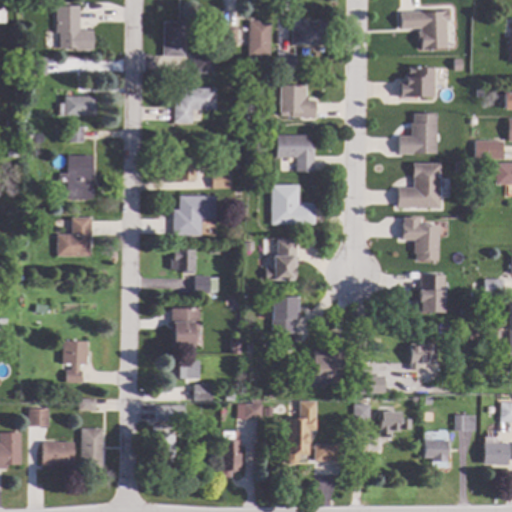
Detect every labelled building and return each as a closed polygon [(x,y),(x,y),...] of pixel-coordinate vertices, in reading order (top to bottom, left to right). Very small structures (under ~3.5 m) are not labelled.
[(77,31),(91,31),(91,52),(72,52),(72,50),(58,51),(57,35),(54,35),(53,8),(77,7),(77,31)] [(448,22),(444,22),(445,49),(419,50),(419,42),(415,42),(415,32),(417,32),(417,29),(398,29),(397,14),(447,12),(448,22)] [(503,63),(511,63),(511,19),(510,19),(509,36),(504,36),(503,63)] [(323,46),(288,45),(289,22),(314,22),(314,21),(323,21),(323,46)] [(182,58),(161,58),(161,23),(174,24),(174,22),(183,22),(182,58)] [(255,24),(268,24),(268,58),(246,58),(246,22),(255,22),(255,24)] [(235,46),(219,46),(219,28),(235,28),(235,46)] [(293,55),(292,75),(273,75),(274,54),(293,55)] [(211,74),(191,74),(191,55),(211,55),(211,74)] [(44,76),(24,76),(25,58),(44,59),(44,76)] [(430,98),(404,98),(404,99),(396,99),(396,84),(403,84),(403,76),(405,76),(405,68),(431,68),(430,98)] [(71,98),(93,97),(93,117),(62,117),(57,117),(57,105),(62,105),(62,83),(71,82),(71,98)] [(302,87),(302,100),(313,100),(312,118),(275,118),(275,86),(302,87)] [(213,111),(190,111),(189,125),(171,125),(171,103),(178,103),(178,90),(213,90),(213,111)] [(482,98),(473,99),(473,90),(482,90),(482,98)] [(511,109),(502,109),(502,92),(511,92),(511,109)] [(433,154),(410,154),(410,155),(395,155),(395,138),(408,138),(408,124),(410,124),(411,115),(434,115),(433,154)] [(13,129),(5,129),(5,121),(13,121),(13,129)] [(81,144),(66,144),(66,127),(81,127),(81,144)] [(255,133),(248,139),(243,134),(250,127),(255,133)] [(310,173),(292,173),(292,159),(273,159),(273,136),(310,136),(310,173)] [(501,142),(501,160),(471,159),(472,142),(501,142)] [(92,156),(90,200),(63,199),(64,187),(55,186),(55,173),(64,174),(64,155),(92,156)] [(193,181),(191,181),(191,183),(181,184),(181,182),(168,181),(167,169),(170,169),(170,160),(192,160),(193,181)] [(437,208),(394,207),(394,187),(410,187),(410,163),(437,163),(437,208)] [(238,172),(231,172),(230,164),(238,164),(238,172)] [(511,186),(493,186),(493,165),(511,165),(511,186)] [(228,189),(209,189),(209,171),(228,171),(228,189)] [(296,206),(312,206),(312,225),(267,225),(267,185),(297,186),(296,206)] [(213,197),(212,220),(198,220),(198,237),(169,237),(170,211),(175,211),(176,196),(213,197)] [(478,207),(465,207),(465,196),(478,196),(478,207)] [(27,221),(19,220),(19,213),(27,213),(27,221)] [(416,224),(436,224),(435,261),(414,260),(414,254),(411,254),(412,240),(400,240),(400,217),(417,217),(416,224)] [(88,238),(87,238),(87,257),(54,258),(54,236),(68,236),(68,218),(88,218),(88,238)] [(292,280),(262,281),(262,270),(270,270),(270,257),(274,257),(273,241),(291,241),(292,280)] [(193,272),(192,272),(192,275),(180,275),(180,273),(171,273),(171,270),(167,270),(166,258),(170,258),(170,252),(192,251),(193,272)] [(441,312),(413,311),(413,299),(416,299),(416,290),(418,290),(418,274),(442,275),(441,312)] [(207,278),(214,279),(214,293),(206,293),(206,295),(190,294),(190,276),(207,277),(207,278)] [(502,297),(482,297),(482,281),(502,281),(502,297)] [(296,320),(291,320),(291,336),(268,336),(268,297),(296,297),(296,320)] [(46,306),(45,315),(32,314),(33,305),(46,306)] [(196,348),(169,348),(168,310),(195,310),(196,348)] [(239,354),(228,355),(227,338),(238,338),(239,354)] [(380,339),(379,354),(370,353),(372,338),(380,339)] [(83,366),(77,365),(76,372),(79,372),(79,384),(63,383),(63,371),(68,372),(68,366),(60,366),(60,341),(83,342),(83,366)] [(250,344),(249,352),(241,351),(242,344),(250,344)] [(433,364),(415,364),(415,372),(407,372),(406,345),(432,344),(433,364)] [(340,369),(335,369),(335,384),(321,384),(321,382),(308,382),(308,379),(298,379),(298,360),(310,360),(310,357),(322,356),(322,351),(339,351),(340,369)] [(197,379),(167,380),(167,363),(196,362),(197,379)] [(381,376),(356,376),(356,394),(381,393),(381,376)] [(210,400),(190,400),(191,385),(210,386),(210,400)] [(94,412),(76,412),(76,398),(94,398),(94,412)] [(429,398),(429,406),(421,405),(421,398),(429,398)] [(404,417),(407,417),(407,432),(390,432),(390,435),(378,435),(377,415),(383,415),(383,401),(404,401),(404,417)] [(313,432),(306,433),(307,456),(296,456),(296,460),(295,463),(293,465),(288,465),(286,464),(284,461),(283,420),(297,420),(296,403),(313,402),(313,432)] [(511,424),(498,424),(498,404),(511,404),(511,424)] [(260,421),(241,421),(241,420),(233,420),(233,406),(259,405),(260,421)] [(366,422),(351,422),(350,406),(366,405),(366,422)] [(181,423),(153,423),(152,406),(181,406),(181,423)] [(46,428),(26,429),(26,411),(45,410),(46,428)] [(465,433),(452,433),(452,416),(464,416),(465,433)] [(100,469),(78,469),(78,430),(100,430),(100,469)] [(168,435),(171,435),(172,465),(169,465),(169,466),(165,469),(158,469),(155,466),(155,464),(152,464),(152,435),(160,435),(160,432),(168,432),(168,435)] [(19,467),(5,467),(5,471),(0,471),(0,434),(18,434),(19,467)] [(490,445),(506,445),(506,466),(481,466),(481,436),(490,436),(490,445)] [(226,441),(237,441),(238,473),(229,473),(229,478),(219,479),(218,442),(220,442),(220,438),(226,438),(226,441)] [(444,464),(429,464),(429,459),(420,459),(421,441),(445,441),(444,464)] [(71,466),(55,466),(55,469),(39,469),(39,444),(70,444),(71,466)] [(336,445),(311,444),(310,461),(336,462),(336,445)]
